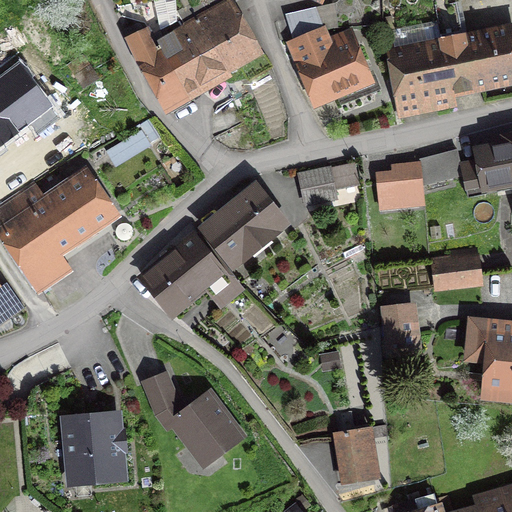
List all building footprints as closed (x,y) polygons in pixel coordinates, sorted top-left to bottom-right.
[(226,3),(224,0),(195,0),(176,12),(185,26),(201,54),(214,47),(227,69),(257,51),(228,2),(226,3)] [(436,7),(443,44),(452,90),(511,78),(511,30),(463,40),(456,3),(436,7)] [(287,16),(295,40),(324,28),(333,28),(333,5),(287,16)] [(455,105),(452,90),(443,44),(436,7),(427,8),(430,25),(383,34),(399,116),(455,105)] [(188,96),(186,92),(159,46),(149,30),(145,32),(139,22),(125,31),(143,71),(146,70),(168,108),(188,96)] [(173,37),(159,46),(186,92),(227,69),(214,47),(201,54),(185,26),(171,34),(173,37)] [(329,40),(324,28),(295,40),(290,42),(314,101),(370,77),(351,31),(329,40)] [(0,141),(28,119),(35,128),(54,113),(20,70),(0,86),(0,141)] [(478,162),(461,165),(467,198),(487,194),(485,187),(511,181),(511,136),(504,138),(506,146),(476,151),(478,162)] [(454,152),(419,161),(420,166),(422,184),(459,175),(457,166),(454,152)] [(359,162),(300,175),(306,203),(335,197),(333,187),(353,182),(353,180),(361,179),(359,162)] [(377,178),(380,208),(419,205),(417,189),(422,188),(422,184),(420,166),(393,169),(393,177),(377,178)] [(2,233),(27,270),(112,214),(87,176),(46,203),(33,184),(0,206),(0,219),(7,230),(2,233)] [(205,228),(199,233),(227,268),(284,222),(256,187),(205,228)] [(242,288),(227,268),(199,233),(144,277),(173,312),(220,275),(235,294),(242,288)] [(471,257),(431,262),(434,287),(474,282),(471,257)] [(398,352),(417,350),(412,305),(382,308),(386,338),(396,337),(396,343),(394,343),(394,348),(397,348),(398,352)] [(488,358),(484,395),(511,397),(511,324),(471,321),(468,357),(488,358)] [(174,423),(204,463),(240,435),(210,394),(184,414),(176,403),(165,375),(146,382),(159,413),(169,427),(174,423)] [(71,480),(90,478),(93,483),(101,482),(104,477),(122,475),(120,449),(117,449),(114,414),(66,419),(71,480)] [(343,432),(351,481),(375,478),(368,428),(343,432)] [(482,509),(472,511),(511,511),(511,486),(498,491),(502,504),(482,509)] [(446,511),(451,511),(447,496),(436,499),(434,493),(398,504),(400,511),(446,511)]
